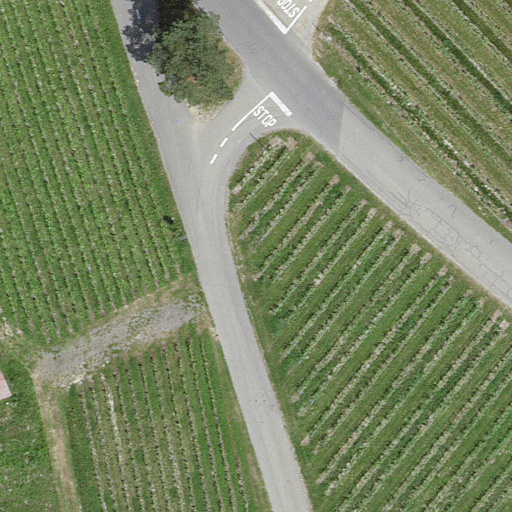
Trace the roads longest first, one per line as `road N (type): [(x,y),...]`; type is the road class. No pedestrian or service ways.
road 1 (unclassified): [(190,185),(288,511)]
road 2 (unclassified): [(511,276),(278,61)]
road 3 (track): [(44,371),(225,301)]
road 4 (unclassified): [(190,185),(139,0)]
road 5 (unclassified): [(278,61),(190,185)]
